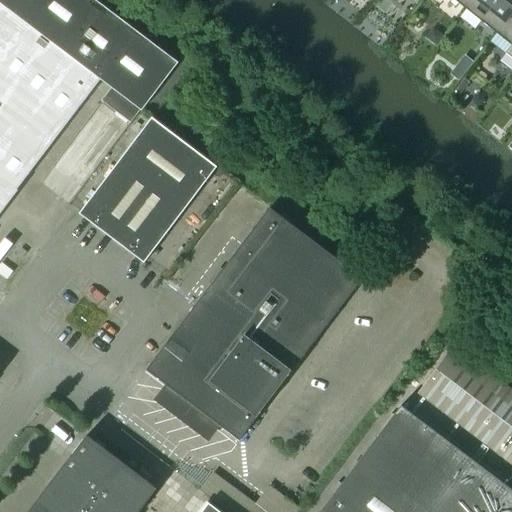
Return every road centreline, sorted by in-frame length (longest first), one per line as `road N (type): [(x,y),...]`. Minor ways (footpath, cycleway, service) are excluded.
road 1 (unknown): [(230,456),(276,464),(302,449),(393,327),(390,306),(371,295),(345,310),(247,435)]
road 2 (unclassified): [(50,359),(95,392),(155,311),(67,246),(7,327)]
road 3 (unknown): [(95,392),(230,456)]
